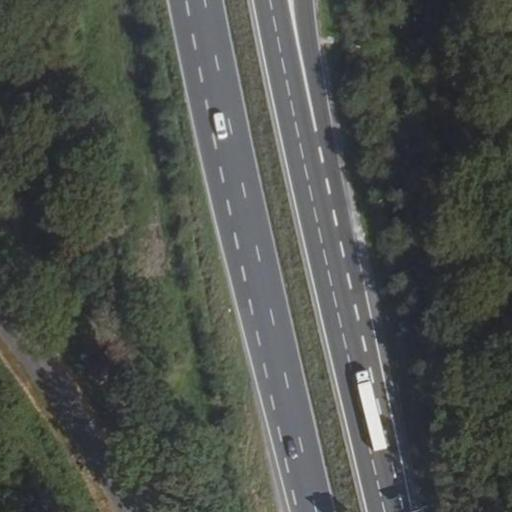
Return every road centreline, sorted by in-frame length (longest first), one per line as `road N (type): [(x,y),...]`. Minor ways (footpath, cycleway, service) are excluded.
road 1 (trunk): [(205,0),(319,511)]
road 2 (trunk): [(385,511),(292,111)]
road 3 (tertiary): [(125,511),(74,417),(0,316)]
